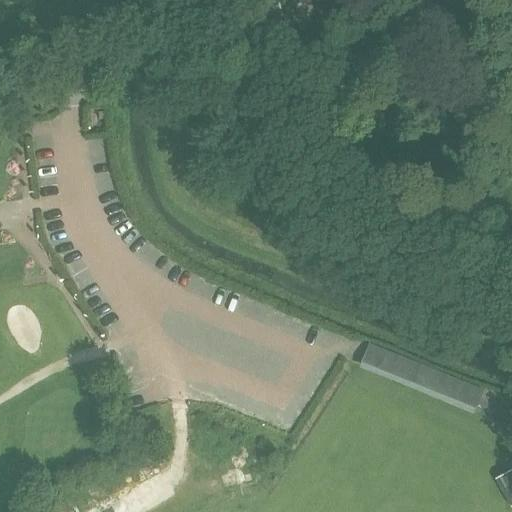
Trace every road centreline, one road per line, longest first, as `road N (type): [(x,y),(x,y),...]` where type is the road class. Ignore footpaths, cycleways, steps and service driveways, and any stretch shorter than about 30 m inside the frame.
road 1 (unclassified): [(511,307),(412,263),(354,211),(319,146),(287,37)]
road 2 (unclassified): [(0,67),(287,37)]
